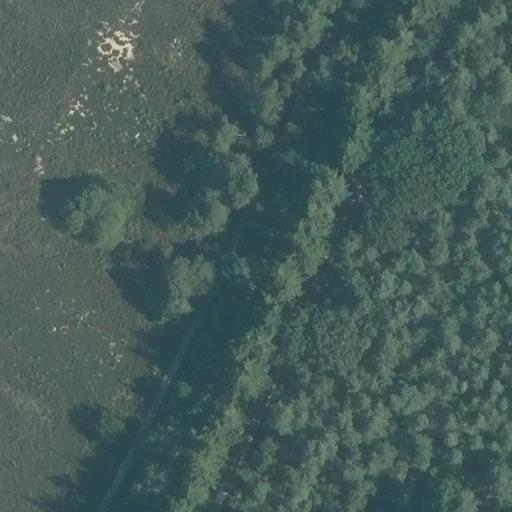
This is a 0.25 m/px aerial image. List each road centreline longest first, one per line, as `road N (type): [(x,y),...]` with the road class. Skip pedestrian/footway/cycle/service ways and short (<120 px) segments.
road 1 (track): [(98,511),(346,0)]
road 2 (track): [(454,0),(324,264),(240,460)]
